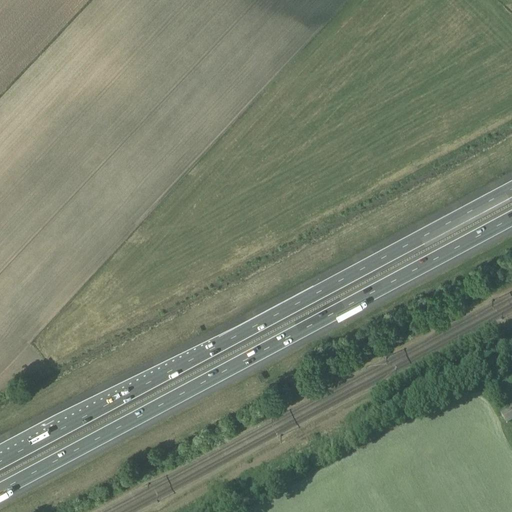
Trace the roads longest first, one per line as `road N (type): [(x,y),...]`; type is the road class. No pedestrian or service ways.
road 1 (motorway): [(511,188),(0,463)]
road 2 (motorway): [(0,491),(511,218)]
